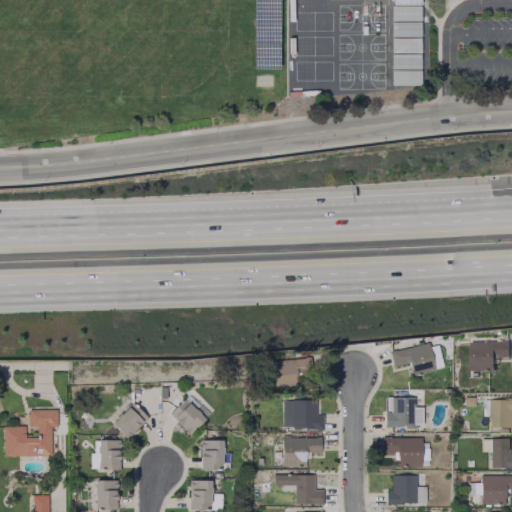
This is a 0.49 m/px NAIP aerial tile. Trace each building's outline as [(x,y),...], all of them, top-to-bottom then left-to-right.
[(468,370),(492,370),(492,357),(507,357),(507,341),(468,342),(468,370)] [(432,370),(427,342),(388,350),(391,366),(407,363),(409,374),(432,370)] [(295,375),(309,375),(308,357),(270,359),(271,388),(295,387),(295,375)] [(186,395),(167,412),(186,433),(205,416),(186,395)] [(383,426),(421,425),(420,406),(413,406),(412,396),(384,397),(384,411),(382,411),(383,426)] [(511,427),(511,411),(511,398),(488,398),(488,427),(511,427)] [(314,399),(280,400),(280,426),(291,426),(291,430),(321,429),(321,413),(314,414),(314,399)] [(109,423),(125,438),(145,416),(130,402),(109,423)] [(26,409),(27,427),(34,427),(35,436),(23,436),(23,425),(1,426),(1,456),(49,455),(49,426),(55,426),(54,409),(26,409)] [(318,437),(280,436),(279,466),(305,467),(305,452),(318,452),(318,437)] [(511,453),(507,453),(507,438),(488,438),(488,468),(511,467),(511,453)] [(117,468),(118,439),(97,439),(97,452),(88,452),(88,468),(117,468)] [(221,439),(198,439),(198,466),(227,466),(227,453),(221,453),(221,439)] [(312,474),(271,473),(271,483),(293,484),(292,503),(320,504),(321,489),(312,489),(312,474)] [(414,474),(390,475),(390,489),(384,489),(384,503),(424,503),(423,485),(414,485),(414,474)] [(114,479),(93,480),(93,509),(115,509),(114,479)] [(219,509),(219,493),(209,493),(209,480),(187,479),(186,509),(219,509)] [(46,511),(46,494),(30,494),(30,511),(46,511)]
